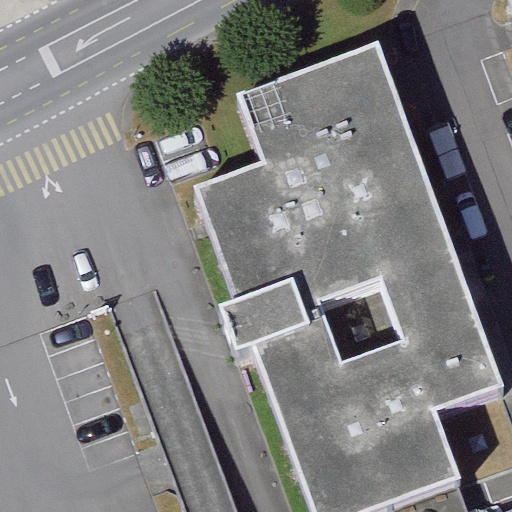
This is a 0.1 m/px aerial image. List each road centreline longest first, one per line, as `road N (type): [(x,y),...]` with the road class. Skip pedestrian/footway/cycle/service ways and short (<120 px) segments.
road 1 (unknown): [(453,0),(511,188)]
road 2 (tertiary): [(0,91),(170,0)]
